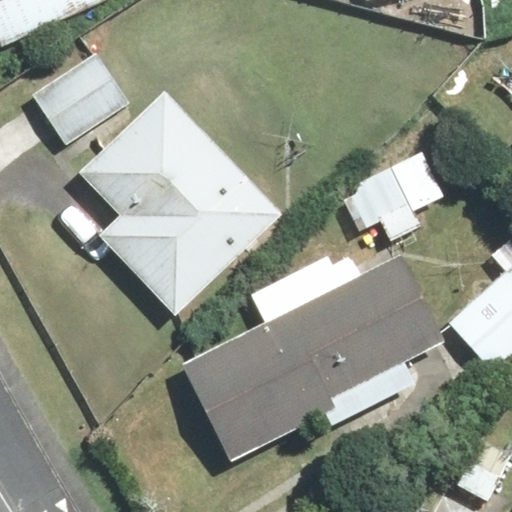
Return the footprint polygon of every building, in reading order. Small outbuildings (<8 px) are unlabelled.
[(0,0),(0,28),(9,48),(113,0),(0,0)] [(72,146),(74,145),(78,150),(139,103),(134,98),(100,54),(38,102),(72,146)] [(293,217),(289,212),(173,93),(88,177),(128,218),(106,239),(176,311),(186,321),(293,217)] [(430,232),(423,212),(462,198),(446,153),(351,188),(368,232),(388,225),(396,244),(430,232)] [(425,385),(416,367),(451,350),(411,264),(372,283),(358,253),(262,299),(276,328),(193,367),(240,466),(344,417),(346,422),(425,385)] [(511,368),(511,279),(459,327),(503,377),(511,368)] [(475,511),(452,500),(445,511),(475,511)]
